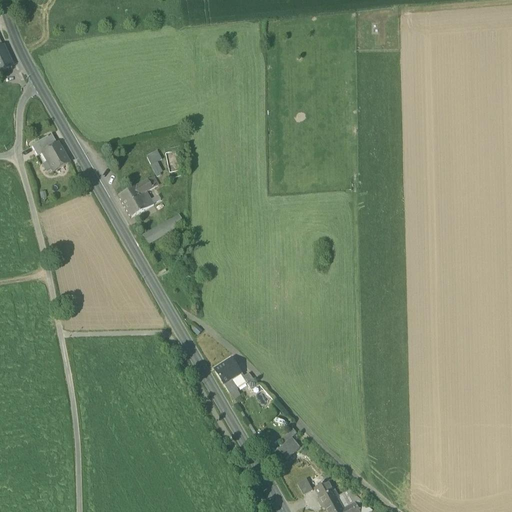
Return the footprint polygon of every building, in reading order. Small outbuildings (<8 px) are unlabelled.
[(0,72),(11,67),(3,48),(0,49),(0,72)] [(31,147),(37,157),(42,154),(57,145),(51,136),(31,147)] [(42,166),(47,174),(52,171),(53,173),(68,164),(57,145),(42,154),(47,163),(42,166)] [(163,172),(158,162),(161,160),(157,153),(146,158),(151,166),(156,176),(163,172)] [(118,197),(130,219),(153,206),(146,193),(158,186),(153,178),(118,197)] [(143,236),(148,245),(183,225),(178,216),(143,236)] [(215,371),(225,387),(232,382),(242,376),(232,360),(215,371)] [(243,379),(251,392),(258,387),(249,375),(243,379)] [(238,391),(232,382),(225,387),(231,396),(237,392),(238,391)] [(237,392),(231,396),(234,401),(240,398),(237,392)] [(281,441),(285,446),(292,440),(297,436),(294,431),(281,441)] [(278,451),(286,461),(300,450),(292,440),(285,446),(278,451)] [(297,485),(303,496),(313,491),(306,480),(297,485)] [(314,490),(324,507),(338,500),(339,499),(338,497),(329,482),(314,490)] [(349,490),(343,495),(345,499),(352,495),(349,490)] [(353,495),(352,495),(345,499),(343,495),(338,497),(339,499),(338,500),(343,510),(355,503),(358,509),(364,505),(353,495)] [(343,510),(338,500),(324,507),(326,511),(351,511),(358,509),(355,503),(343,510)]
